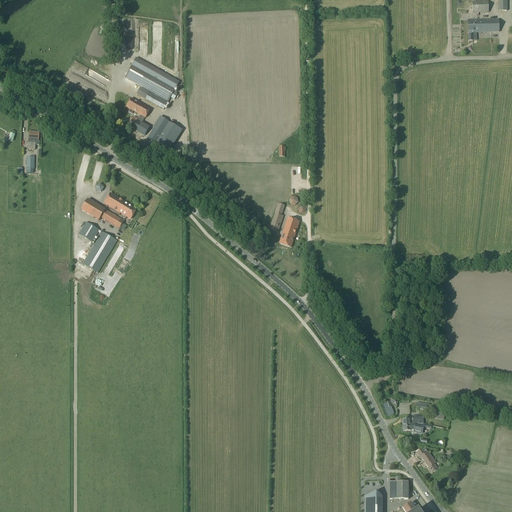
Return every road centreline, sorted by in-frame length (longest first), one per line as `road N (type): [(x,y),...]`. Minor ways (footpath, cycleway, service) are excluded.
road 1 (tertiary): [(0,88),(174,194),(296,299),(443,511)]
road 2 (track): [(354,393),(393,366),(394,70),(511,56)]
